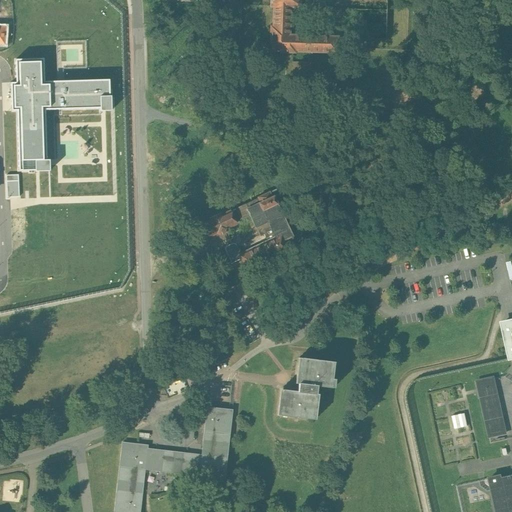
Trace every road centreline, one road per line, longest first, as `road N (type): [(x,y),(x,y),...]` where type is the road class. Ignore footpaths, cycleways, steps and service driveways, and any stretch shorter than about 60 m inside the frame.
road 1 (residential): [(140,111),(296,132),(373,125),(511,59)]
road 2 (residential): [(140,111),(145,411)]
road 3 (residential): [(145,411),(213,382),(332,292)]
road 4 (track): [(511,192),(372,244),(322,295)]
